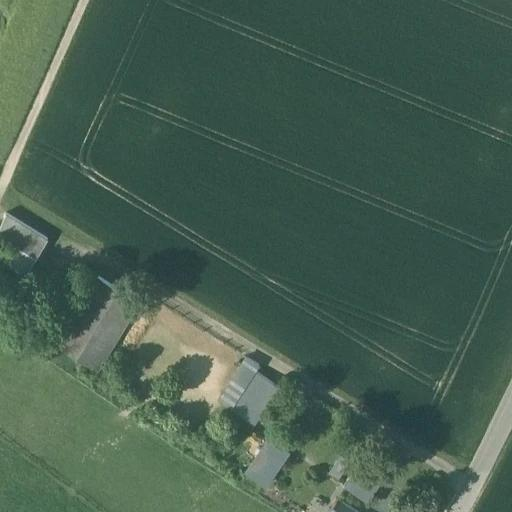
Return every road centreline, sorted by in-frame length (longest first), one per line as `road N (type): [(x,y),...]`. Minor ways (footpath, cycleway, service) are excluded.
road 1 (track): [(405,450),(95,257),(52,248)]
road 2 (track): [(0,192),(85,0)]
road 3 (residential): [(511,403),(451,511)]
